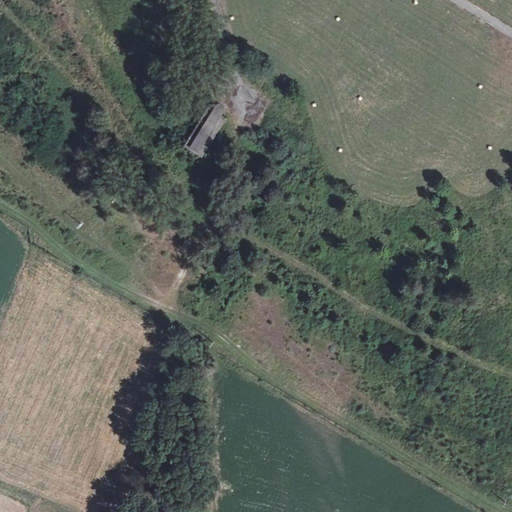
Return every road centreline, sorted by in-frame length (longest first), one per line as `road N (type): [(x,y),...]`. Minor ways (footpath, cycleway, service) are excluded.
road 1 (track): [(501,511),(266,370),(214,328),(133,291),(0,201)]
road 2 (track): [(248,124),(218,0)]
